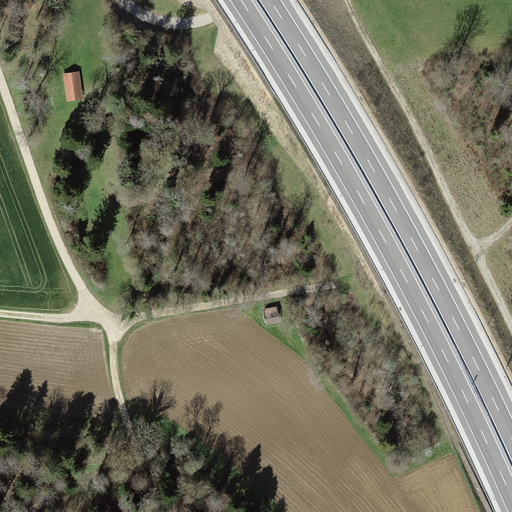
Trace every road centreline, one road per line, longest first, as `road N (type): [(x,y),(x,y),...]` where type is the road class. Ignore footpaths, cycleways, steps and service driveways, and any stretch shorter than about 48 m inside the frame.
road 1 (motorway): [(240,0),(358,192),(511,499)]
road 2 (motorway): [(511,440),(424,262),(269,0)]
road 3 (track): [(511,329),(345,0)]
road 4 (track): [(0,71),(64,258),(95,307)]
road 5 (track): [(95,307),(112,328),(335,284)]
road 6 (track): [(112,328),(140,511)]
road 7 (track): [(121,0),(146,17),(180,23),(210,18),(239,0)]
